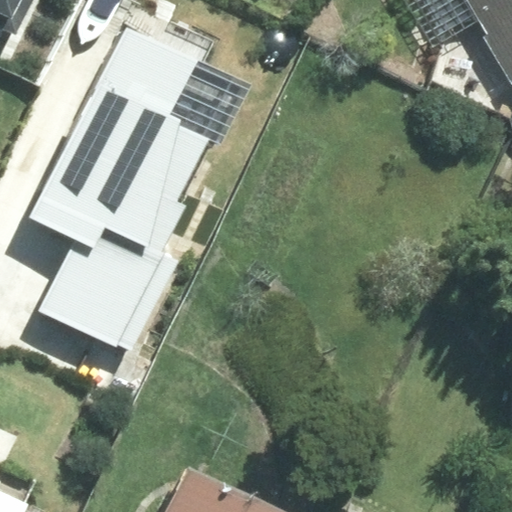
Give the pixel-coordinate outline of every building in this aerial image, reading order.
[(0,0),(0,30),(12,36),(30,0),(0,0)] [(511,0),(460,0),(511,94),(511,0)] [(151,246),(174,201),(163,195),(193,135),(153,115),(182,58),(116,25),(22,213),(66,235),(32,302),(123,347),(169,255),(151,246)] [(256,511),(181,475),(162,511),(256,511)] [(0,511),(13,511),(21,498),(0,488),(0,511)]
